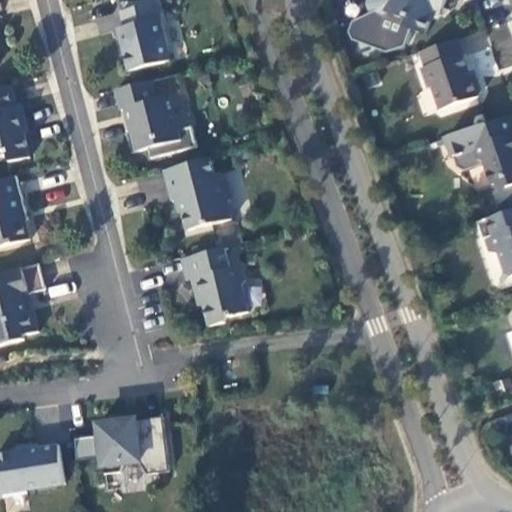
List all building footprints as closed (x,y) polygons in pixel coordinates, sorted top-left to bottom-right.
[(429,0),(360,0),(354,17),(359,26),(371,30),(373,24),(394,32),(391,39),(412,47),(422,18),(430,21),(436,4),(429,1),(429,0)] [(107,35),(118,78),(159,67),(144,9),(109,18),(113,34),(107,35)] [(460,90),(446,50),(407,64),(412,79),(409,80),(415,100),(420,99),(428,122),(467,109),(469,103),(465,92),(460,90)] [(137,156),(139,166),(186,155),(181,133),(167,136),(159,104),(146,107),(141,88),(105,97),(110,118),(115,117),(120,139),(116,140),(121,160),(137,156)] [(0,92),(0,169),(18,164),(10,134),(16,132),(11,112),(6,113),(0,92)] [(511,173),(511,164),(500,127),(432,150),(438,169),(440,169),(444,179),(451,183),(473,176),(480,197),(492,193),(495,200),(511,194),(511,179),(510,174),(511,173)] [(169,206),(177,238),(221,227),(209,180),(204,181),(200,167),(153,179),(160,209),(169,206)] [(6,184),(0,186),(0,251),(19,247),(15,229),(18,228),(6,184)] [(511,218),(465,234),(471,252),(474,251),(478,265),(487,265),(494,285),(500,289),(511,284),(511,218)] [(190,302),(198,334),(214,330),(218,324),(238,319),(231,294),(234,288),(230,273),(219,276),(214,256),(171,266),(176,288),(181,287),(185,304),(190,302)] [(11,276),(0,279),(0,350),(13,347),(12,343),(28,339),(22,317),(15,318),(11,303),(18,301),(11,276)] [(111,429),(87,432),(93,482),(111,480),(113,471),(129,469),(136,482),(159,479),(152,424),(124,428),(125,433),(117,434),(111,429)] [(48,452),(0,460),(0,501),(54,492),(48,452)]
